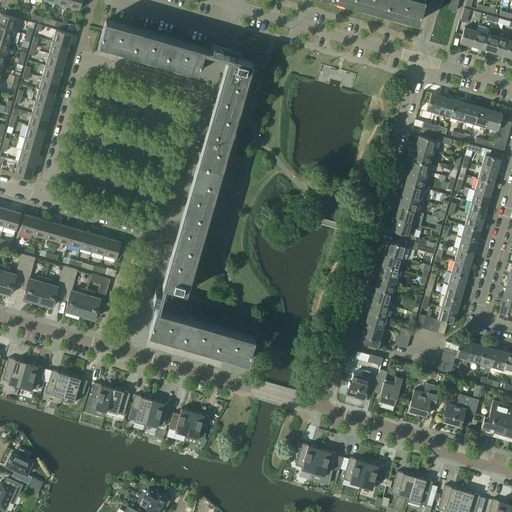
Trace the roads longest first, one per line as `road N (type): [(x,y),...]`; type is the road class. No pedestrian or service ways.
road 1 (residential): [(322,408),(419,61)]
road 2 (residential): [(43,197),(85,56),(193,90)]
road 3 (residential): [(322,408),(123,352)]
road 4 (residential): [(511,472),(322,408)]
road 5 (residential): [(419,61),(231,6)]
road 6 (residential): [(511,331),(487,324),(478,310),(511,195)]
road 7 (residential): [(156,229),(193,90)]
road 8 (residential): [(123,352),(0,315)]
road 9 (residential): [(123,352),(156,229)]
